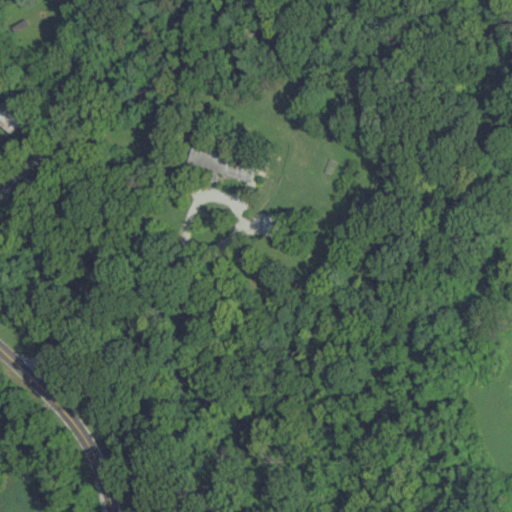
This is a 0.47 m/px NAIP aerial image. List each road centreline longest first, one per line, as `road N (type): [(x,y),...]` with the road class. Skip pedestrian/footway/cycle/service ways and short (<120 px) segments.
road 1 (residential): [(0,196),(68,135),(286,19),(305,0)]
road 2 (tertiary): [(111,511),(82,433),(0,346)]
